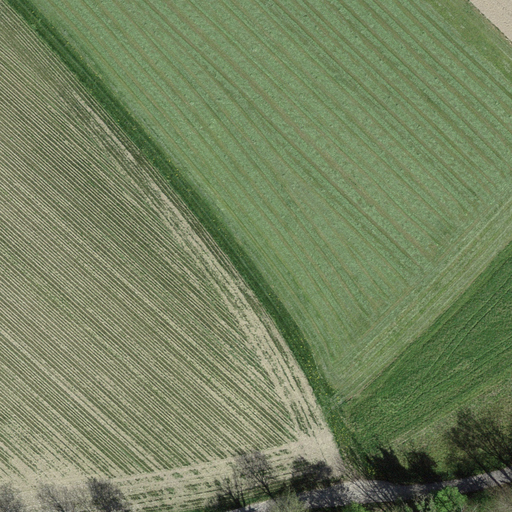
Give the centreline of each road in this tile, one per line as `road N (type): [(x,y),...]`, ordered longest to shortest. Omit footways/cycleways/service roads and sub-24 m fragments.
road 1 (track): [(12,0),(151,146),(258,278),(332,390),(379,492)]
road 2 (track): [(511,473),(268,511)]
